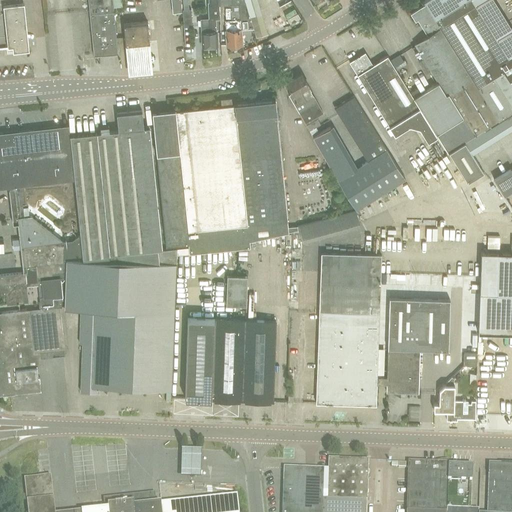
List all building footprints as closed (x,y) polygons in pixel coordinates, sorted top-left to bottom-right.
[(0,0),(0,45),(24,43),(18,0),(0,0)] [(88,0),(94,53),(102,52),(102,54),(117,53),(113,7),(111,0),(88,0)] [(180,0),(172,0),(173,10),(181,9),(180,0)] [(219,0),(219,1),(219,5),(232,5),(232,4),(239,4),(239,10),(231,11),(231,20),(225,20),(226,30),(227,44),(229,44),(229,46),(231,47),(235,47),(236,46),(236,44),(242,43),(241,29),(254,28),(251,19),(249,20),(249,19),(247,14),(243,0),(219,0)] [(511,52),(508,56),(472,0),(423,0),(426,3),(431,11),(435,18),(435,17),(478,86),(499,120),(511,112),(511,52)] [(209,18),(201,18),(201,19),(202,31),(202,46),(218,45),(216,21),(216,19),(220,19),(219,5),(219,1),(208,2),(209,13),(209,18)] [(478,86),(435,17),(435,18),(431,11),(426,3),(411,12),(415,20),(418,18),(428,35),(414,43),(438,82),(414,97),(430,124),(448,152),(464,142),(464,141),(475,135),(484,129),(499,120),(478,86)] [(183,9),(183,26),(192,26),(191,9),(189,9),(184,9),(183,9)] [(123,23),(125,44),(149,41),(147,21),(123,23)] [(430,124),(414,97),(387,55),(373,64),(365,51),(349,61),(395,134),(409,125),(419,127),(421,130),(430,124)] [(286,81),(292,91),(288,94),(309,130),(320,123),(317,118),(319,117),(318,115),(323,112),(313,95),(307,85),(308,85),(301,72),(286,81)] [(362,163),(381,193),(405,178),(354,95),(335,106),(368,159),(362,163)] [(175,109),(152,111),(166,245),(189,243),(190,252),(251,246),(250,240),(289,231),(276,112),(277,112),(275,98),(234,102),(234,104),(232,104),(221,106),(175,110),(175,109)] [(221,106),(232,104),(231,98),(220,99),(221,106)] [(83,259),(177,264),(177,247),(162,249),(149,126),(143,127),(142,111),(116,113),(118,130),(70,135),(81,236),(83,255),(83,257),(83,259)] [(511,112),(499,120),(484,129),(485,130),(489,138),(492,142),(497,138),(511,129),(511,112)] [(74,179),(68,124),(0,132),(0,187),(14,186),(23,185),(24,185),(74,179)] [(381,193),(362,163),(354,168),(330,126),(313,136),(337,178),(356,209),(381,193)] [(485,130),(477,135),(485,149),(492,144),(489,138),(485,130)] [(448,152),(449,153),(449,152),(468,182),(483,172),(464,142),(448,152)] [(300,174),(311,173),(311,177),(323,175),(321,160),(298,163),(300,174)] [(505,194),(511,189),(511,165),(494,177),(495,178),(505,194)] [(0,395),(42,391),(40,377),(38,377),(37,367),(39,367),(43,367),(42,358),(65,355),(60,306),(62,306),(61,257),(64,257),(83,255),(81,236),(65,247),(63,247),(63,243),(62,243),(32,217),(24,217),(24,216),(29,215),(28,207),(23,207),(22,204),(26,204),(24,185),(14,186),(14,188),(9,189),(9,188),(8,188),(13,223),(18,223),(24,272),(10,273),(0,274),(0,283),(1,284),(2,294),(6,294),(7,304),(25,302),(24,292),(22,292),(21,285),(27,285),(27,286),(39,284),(41,308),(0,312),(0,395)] [(360,226),(358,217),(349,219),(351,228),(360,226)] [(317,226),(301,225),(301,240),(317,240),(317,226)] [(487,291),(511,291),(511,236),(511,237),(511,252),(481,251),(479,291),(487,291)] [(380,253),(321,251),(316,402),(376,404),(380,253)] [(177,264),(83,259),(67,259),(65,308),(84,309),(83,328),(86,328),(86,335),(88,335),(88,350),(82,350),(81,391),(99,391),(99,386),(172,389),(177,264)] [(247,276),(227,275),(226,305),(246,305),(247,276)] [(511,332),(511,291),(487,291),(479,291),(478,332),(511,332)] [(386,390),(418,391),(420,348),(448,349),(450,298),(389,296),(386,390)] [(212,398),(215,318),(215,317),(188,316),(185,397),(212,398)] [(276,319),(215,318),(212,398),(274,400),(276,319)] [(477,353),(464,353),(464,365),(477,366),(477,353)] [(434,401),(434,409),(444,409),(447,409),(447,410),(447,419),(457,419),(457,417),(475,418),(475,405),(476,401),(472,400),(472,403),(468,403),(468,400),(454,400),(454,384),(453,384),(446,384),(444,384),(439,388),(439,402),(434,401)] [(328,470),(325,469),(323,511),(367,511),(369,461),(329,459),(328,470)] [(446,511),(448,466),(448,463),(408,462),(406,511),(446,511)] [(478,511),(479,510),(471,510),(472,477),(473,466),(454,465),(454,466),(448,466),(446,511),(478,511)] [(486,511),(511,511),(511,465),(488,465),(486,511)] [(323,511),(325,469),(284,468),(282,511),(323,511)] [(162,511),(161,504),(156,504),(155,493),(107,498),(108,510),(86,511),(55,511),(51,476),(41,477),(24,479),(28,511),(162,511)]
